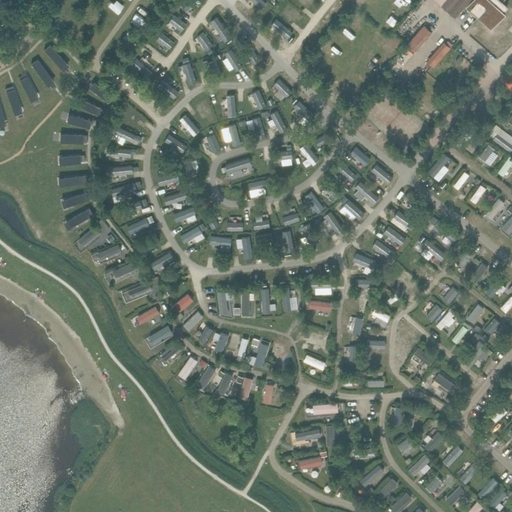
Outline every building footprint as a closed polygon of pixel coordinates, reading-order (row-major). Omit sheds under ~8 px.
[(186,0),(180,7),(186,13),(198,0),(186,0)] [(265,4),(261,0),(249,0),(259,10),(265,4)] [(445,0),(442,4),(455,15),(465,5),(491,27),(498,18),(505,11),(501,7),(502,5),(504,3),(501,0),(445,0)] [(188,25),(173,13),(168,19),(182,32),(188,25)] [(364,22),(365,14),(349,13),(349,21),(364,22)] [(229,31),(219,16),(212,20),(222,36),(229,31)] [(289,32),(275,18),(270,24),(283,38),(289,32)] [(417,51),(434,32),(426,24),(408,43),(417,51)] [(339,30),(342,42),(349,40),(346,28),(339,30)] [(176,44),(161,31),(156,38),(170,50),(176,44)] [(213,45),(204,32),(197,37),(206,50),(213,45)] [(393,39),(384,39),(385,55),(394,55),(393,39)] [(428,61),(435,67),(453,47),(445,40),(428,61)] [(50,43),(44,49),(64,69),(70,64),(50,43)] [(322,43),(322,52),(337,52),(338,44),(322,43)] [(244,52),(255,67),(262,62),(250,47),(244,52)] [(239,64),(229,48),(222,52),(232,69),(239,64)] [(464,58),(460,55),(455,60),(459,64),(464,58)] [(48,86),(55,81),(39,58),(32,62),(48,86)] [(151,71),(136,58),(131,65),(145,77),(151,71)] [(384,66),(384,58),(368,58),(368,66),(384,66)] [(222,78),(216,60),(208,63),(214,81),(222,78)] [(196,80),(190,62),(182,65),(188,83),(196,80)] [(511,69),(510,67),(500,78),(505,83),(503,85),(506,88),(511,92),(511,93),(511,69)] [(362,82),(370,81),(368,70),(361,71),(362,82)] [(293,91),(279,79),(273,85),(288,97),(293,91)] [(96,80),(91,87),(110,102),(115,95),(96,80)] [(176,92),(161,80),(156,86),(170,99),(176,92)] [(266,105),(259,87),(252,90),(259,108),(266,105)] [(7,90),(15,113),(23,111),(16,88),(7,90)] [(82,97),(79,104),(100,114),(104,107),(82,97)] [(213,116),(206,98),(198,101),(205,119),(213,116)] [(311,114),(297,102),(291,108),(306,121),(311,114)] [(142,118),(127,106),(122,112),(137,124),(142,118)] [(286,128),(277,111),(270,115),(279,132),(286,128)] [(70,113),(67,121),(91,128),(93,119),(70,113)] [(198,131),(187,115),(180,121),(192,136),(198,131)] [(265,135),(261,117),(253,119),(257,137),(265,135)] [(133,132),(116,124),(113,132),(130,140),(133,132)] [(241,143),(236,124),(228,126),(233,145),(241,143)] [(465,127),(454,142),(460,147),(472,132),(465,127)] [(332,131),(315,139),(318,147),(335,138),(332,131)] [(494,139),(509,151),(511,146),(511,142),(499,132),(494,139)] [(221,152),(214,134),(206,137),(213,155),(221,152)] [(186,146),(170,136),(166,143),(182,153),(186,146)] [(488,142),(476,157),(483,162),(495,147),(488,142)] [(319,159),(307,144),(300,149),(312,164),(319,159)] [(130,149),(111,146),(109,154),(128,157),(130,149)] [(350,155),(366,166),(371,159),(355,148),(350,155)] [(290,151),(271,153),(272,161),(291,159),(290,151)] [(446,154),(434,168),(441,174),(453,159),(446,154)] [(511,157),(511,156),(499,171),(506,176),(511,168),(511,157)] [(183,159),(188,178),(196,176),(191,157),(183,159)] [(229,171),(247,166),(245,158),(226,163),(229,171)] [(335,168),(351,179),(355,173),(340,161),(335,168)] [(369,172),(385,183),(390,176),(374,165),(369,172)] [(131,166),(112,167),(112,175),(131,174),(131,166)] [(465,169),(453,184),(459,189),(471,174),(465,169)] [(178,173),(159,176),(160,184),(179,181),(178,173)] [(267,179),(248,182),(250,190),(268,187),(267,179)] [(321,186),(336,198),(341,191),(326,180),(321,186)] [(355,188),(371,199),(375,193),(360,182),(355,188)] [(481,182),(469,197),(475,202),(486,186),(481,182)] [(133,183),(114,188),(116,196),(135,191),(133,183)] [(181,190),(163,195),(165,203),(183,198),(181,190)] [(64,206),(91,201),(89,192),(62,197),(64,206)] [(324,208),(313,192),(306,197),(317,213),(324,208)] [(500,196),(488,211),(494,216),(506,201),(500,196)] [(405,204),(421,216),(426,209),(410,198),(405,204)] [(344,207),(360,218),(364,212),(349,200),(344,207)] [(140,201),(121,206),(123,214),(142,209),(140,201)] [(82,220),(94,214),(91,206),(64,220),(70,232),(84,224),(82,220)] [(192,207),(174,214),(177,222),(195,215),(192,207)] [(202,215),(213,231),(220,227),(209,211),(202,215)] [(394,218),(409,229),(414,223),(399,211),(394,218)] [(284,226),(302,220),(300,212),(281,218),(284,226)] [(506,216),(503,213),(496,221),(487,214),(486,216),(498,226),(506,216)] [(343,229),(331,214),(324,219),(337,234),(343,229)] [(144,218),(127,227),(131,234),(148,226),(144,218)] [(252,230),(271,228),(270,219),(251,222),(252,230)] [(456,233),(441,222),(435,228),(450,240),(456,233)] [(225,231),(244,231),(244,223),(225,223),(225,231)] [(317,242),(310,224),(302,227),(309,245),(317,242)] [(97,225),(79,239),(84,245),(101,231),(97,225)] [(197,226),(180,235),(184,243),(201,234),(197,226)] [(383,233),(399,244),(404,238),(388,226),(383,233)] [(294,250),(291,231),(283,233),(286,252),(294,250)] [(115,238),(111,233),(106,237),(110,241),(115,238)] [(273,233),(254,236),(255,245),(274,241),(273,233)] [(156,236),(138,244),(142,251),(159,243),(156,236)] [(211,245),(230,246),(231,238),(224,237),(223,237),(211,236),(211,245)] [(253,257),(249,238),(241,239),(245,258),(253,257)] [(442,251),(427,239),(422,245),(437,257),(442,251)] [(371,247),(387,258),(392,252),(376,240),(371,247)] [(102,259),(123,250),(119,242),(99,252),(102,259)] [(168,251),(151,259),(155,267),(172,259),(168,251)] [(469,251),(456,265),(462,271),(475,257),(469,251)] [(354,263),(372,268),(375,260),(356,255),(354,263)] [(108,272),(113,283),(139,271),(134,260),(108,272)] [(418,264),(411,273),(427,284),(430,279),(422,273),(424,269),(418,264)] [(484,265),(471,279),(477,285),(490,271),(484,265)] [(414,282),(399,270),(394,277),(409,289),(414,282)] [(329,279),(310,281),(311,289),(330,287),(329,279)] [(498,279),(485,293),(491,299),(504,285),(498,279)] [(123,292),(127,303),(155,291),(150,281),(123,292)] [(452,283),(439,297),(445,303),(458,289),(452,283)] [(291,305),(288,286),(280,287),(282,306),(291,305)] [(227,311),(225,292),(216,293),(219,312),(227,311)] [(271,311),(269,292),(261,293),(263,312),(271,311)] [(353,292),(350,299),(366,304),(368,297),(353,292)] [(453,305),(458,309),(470,296),(465,292),(453,305)] [(251,311),(249,293),(241,293),(243,312),(251,311)] [(177,310),(194,301),(190,294),(173,303),(177,310)] [(511,296),(501,308),(507,313),(511,308),(511,296)] [(372,310),(375,302),(369,300),(367,305),(366,308),(372,310)] [(329,303),(310,301),(309,309),(328,311),(329,303)] [(435,302),(421,316),(427,321),(441,307),(435,302)] [(479,304),(466,318),(472,323),(485,310),(479,304)] [(138,315),(142,322),(161,312),(157,305),(138,315)] [(199,309),(184,324),(190,330),(205,316),(199,309)] [(392,316),(374,309),(371,316),(389,324),(392,316)] [(448,310),(435,324),(441,330),(454,316),(448,310)] [(464,318),(460,315),(456,320),(460,323),(464,318)] [(496,317),(483,331),(489,336),(502,323),(496,317)] [(355,318),(352,337),(360,338),(363,319),(355,318)] [(207,343),(213,325),(205,323),(199,341),(207,343)] [(150,335),(154,343),(174,332),(169,324),(150,335)] [(464,324),(451,338),(457,344),(470,330),(464,324)] [(222,351),(228,333),(221,330),(214,349),(222,351)] [(325,333),(306,331),(305,339),(324,341),(325,333)] [(244,356),(250,338),(242,335),(236,353),(244,356)] [(410,352),(414,346),(402,337),(398,342),(410,352)] [(253,338),(250,344),(256,346),(258,340),(253,338)] [(385,340),(369,338),(368,347),(384,348),(385,340)] [(178,340),(162,354),(169,362),(185,349),(178,340)] [(481,340),(468,354),(474,360),(487,346),(481,340)] [(262,362),(269,344),(261,342),(255,360),(262,362)] [(350,345),(349,364),(357,364),(358,345),(350,345)] [(434,362),(420,349),(415,356),(429,368),(434,362)] [(282,371),(289,353),(281,351),(275,369),(282,371)] [(187,356),(184,352),(179,357),(182,360),(187,356)] [(179,373),(187,378),(199,360),(192,355),(179,373)] [(326,360),(307,358),(306,366),(325,368),(326,360)] [(203,367),(206,362),(201,359),(198,364),(199,364),(203,367)] [(205,387),(218,369),(211,364),(198,382),(205,387)] [(455,383),(440,370),(435,376),(449,389),(455,383)] [(226,393),(234,374),(226,371),(219,390),(226,393)] [(239,397),(247,400),(255,378),(247,375),(239,397)] [(386,379),(367,380),(368,388),(387,387),(386,379)] [(267,383),(264,401),(272,403),(276,384),(267,383)] [(314,403),(314,412),(343,411),(342,402),(314,403)] [(504,405),(490,419),(496,425),(509,411),(510,411),(504,405)] [(411,408),(408,426),(416,427),(420,410),(411,408)] [(327,424),(328,444),(336,444),(335,424),(327,424)] [(297,441),(319,436),(317,428),(295,432),(297,441)] [(439,430),(425,443),(431,449),(445,435),(439,430)] [(409,434),(397,443),(403,454),(416,445),(409,434)] [(457,445),(444,459),(450,465),(463,451),(457,445)] [(373,451),(354,455),(356,463),(375,459),(373,451)] [(423,453),(409,467),(415,473),(429,459),(423,453)] [(468,455),(455,467),(460,471),(472,459),(468,455)] [(475,460),(462,473),(468,479),(481,465),(475,460)] [(378,463),(364,476),(369,482),(384,470),(378,463)] [(438,472),(425,486),(431,491),(444,477),(438,472)] [(496,476),(482,490),(488,495),(502,482),(496,476)] [(391,478),(378,492),(384,498),(397,484),(391,478)] [(460,485),(447,499),(453,504),(466,490),(460,485)] [(504,485),(491,499),(497,505),(510,491),(504,485)] [(407,492),(393,504),(398,511),(413,498),(407,492)] [(479,501),(467,511),(479,511),(485,506),(479,501)]
